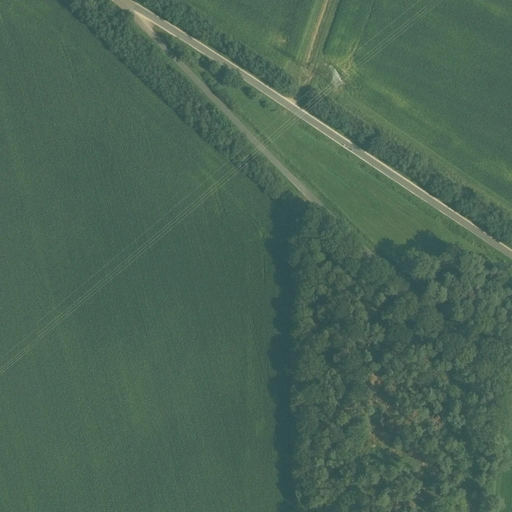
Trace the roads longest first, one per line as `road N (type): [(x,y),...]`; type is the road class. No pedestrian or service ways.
road 1 (unclassified): [(117,0),(511,386)]
road 2 (unclassified): [(118,0),(511,256)]
